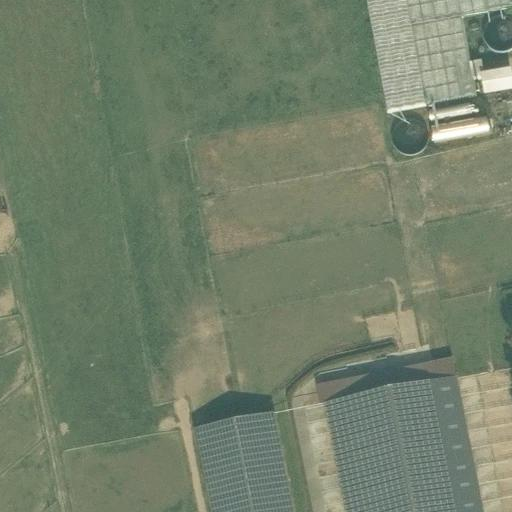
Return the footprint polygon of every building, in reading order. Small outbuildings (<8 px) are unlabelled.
[(471,65),(462,18),(457,19),(453,0),(366,0),(387,114),(476,98),(473,81),(471,65)] [(511,0),(453,0),(457,19),(462,18),(511,8),(511,0)] [(484,32),(484,39),(487,46),(492,51),(498,53),(506,53),(511,50),(511,20),(505,17),(498,17),(491,20),(486,25),(484,32)] [(471,65),(473,81),(483,79),(480,63),(471,65)] [(509,74),(485,79),(488,95),(511,90),(509,74)] [(470,105),(429,112),(428,115),(428,119),(429,121),(431,123),(431,124),(472,116),(473,114),(473,110),(472,107),(470,105)] [(486,118),(431,128),(431,134),(432,140),(435,146),(490,136),(490,131),(489,125),(486,118)] [(392,135),(392,142),(395,149),(400,154),(407,156),(414,156),(421,154),(426,148),(428,142),(428,135),(425,128),(420,123),(414,120),(406,120),(400,123),(395,128),(392,135)] [(320,407),(325,406),(351,401),(430,386),(456,380),(452,360),(316,388),(320,407)] [(482,511),(456,380),(430,386),(454,511),(482,511)] [(325,406),(346,511),(454,511),(430,386),(351,401),(325,406)] [(196,432),(211,511),(293,511),(275,417),(196,432)]
